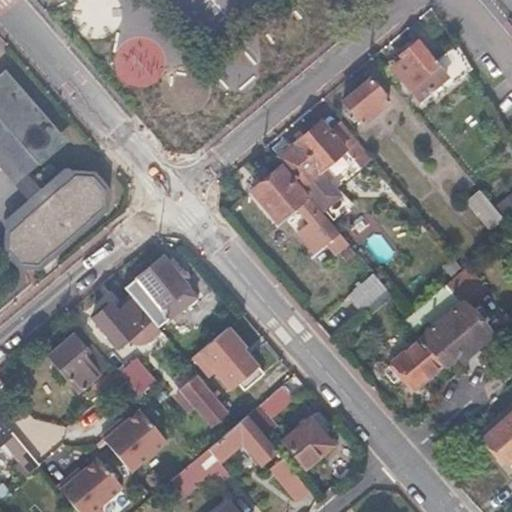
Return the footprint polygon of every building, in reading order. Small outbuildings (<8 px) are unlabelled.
[(402,77),(400,79),(418,101),(428,93),(434,101),(470,71),(455,46),(435,64),(416,43),(401,55),(404,60),(395,68),(402,77)] [(389,101),(370,79),(343,102),(362,124),(389,101)] [(333,112),(323,120),(345,146),(356,138),(333,112)] [(345,146),(323,120),(281,155),(332,217),(348,204),(319,168),(345,146)] [(0,123),(0,167),(15,184),(36,166),(0,123)] [(281,168),(253,191),(279,222),(297,207),(336,254),(349,243),(310,196),(307,198),(281,168)] [(92,176),(75,175),(9,232),(8,249),(20,264),(37,266),(103,209),(104,191),(92,176)] [(480,192),(466,203),(491,232),(504,221),(480,192)] [(162,256),(125,288),(134,298),(150,317),(158,326),(195,295),(162,256)] [(389,291),(377,276),(351,299),(363,314),(389,291)] [(446,287),(463,307),(421,342),(442,366),(444,368),(459,356),(464,362),(493,337),(469,311),(481,300),(460,276),(446,287)] [(109,304),(92,318),(115,346),(150,317),(134,298),(116,312),(109,304)] [(440,310),(431,300),(411,317),(405,322),(413,332),(440,310)] [(231,326),(192,359),(209,378),(216,373),(231,391),(260,366),(246,349),(248,347),(231,326)] [(74,334),(49,356),(81,390),(105,367),(74,334)] [(442,366),(421,342),(395,363),(405,376),(401,379),(412,391),(442,366)] [(129,359),(116,370),(121,376),(133,390),(146,379),(129,359)] [(196,378),(182,389),(212,424),(226,413),(196,378)] [(278,391),(248,416),(265,436),(275,428),(266,416),(285,400),(278,391)] [(140,410),(105,439),(133,472),(167,444),(140,410)] [(511,457),(511,413),(484,437),(506,463),(511,457)] [(248,416),(239,423),(209,448),(217,458),(240,439),(262,464),(277,451),(265,436),(248,416)] [(309,419),(282,442),(304,468),(332,445),(309,419)] [(209,448),(193,461),(165,485),(178,499),(208,474),(213,480),(226,469),(217,458),(209,448)] [(99,459),(60,490),(78,511),(104,511),(103,506),(123,489),(99,459)] [(291,467),(278,477),(297,500),(309,490),(291,467)] [(0,502),(9,495),(0,485),(0,502)] [(234,511),(231,508),(227,503),(215,511),(234,511)]
